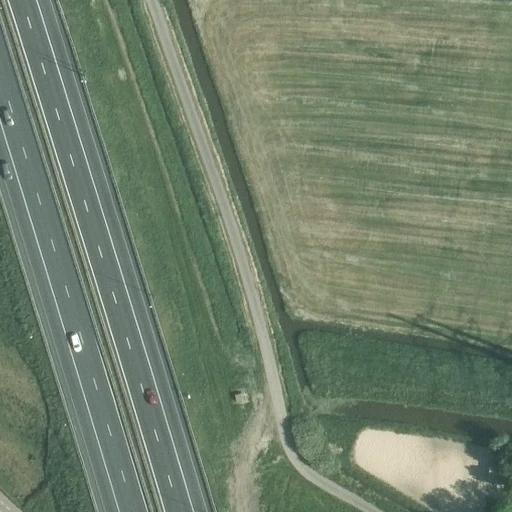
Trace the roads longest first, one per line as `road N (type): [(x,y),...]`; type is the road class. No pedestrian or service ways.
road 1 (unclassified): [(372,511),(310,474),(288,446),(243,266),(151,0)]
road 2 (motorway): [(185,511),(29,0)]
road 3 (motorway): [(0,99),(125,511)]
road 4 (track): [(239,503),(244,464),(274,387)]
